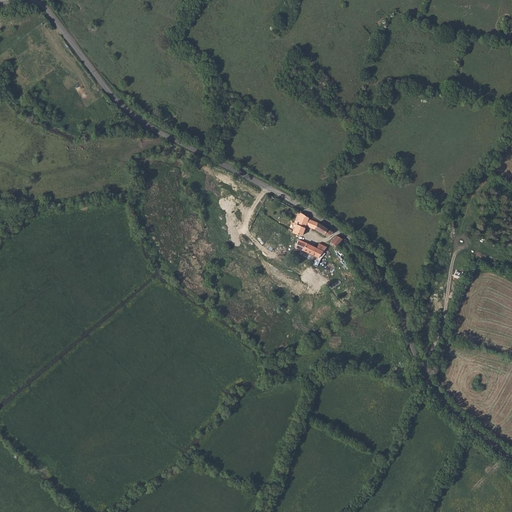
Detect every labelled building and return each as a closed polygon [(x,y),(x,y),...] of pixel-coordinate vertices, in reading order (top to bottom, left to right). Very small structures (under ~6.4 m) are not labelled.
[(299,216),(292,232),(301,236),(305,225),(314,229),(316,223),(308,219),(308,218),(298,211),(296,215),(299,216)] [(316,223),(314,229),(319,232),(325,236),(327,237),(332,232),(316,223)] [(336,235),(329,242),(335,245),(342,239),(336,235)] [(297,241),(294,246),(296,246),(295,248),(296,250),(297,251),(299,250),(300,249),(317,257),(322,251),(326,246),(323,243),(319,249),(305,243),(304,244),(297,241)] [(271,242),(269,247),(283,255),(285,250),(282,248),(271,242)]
